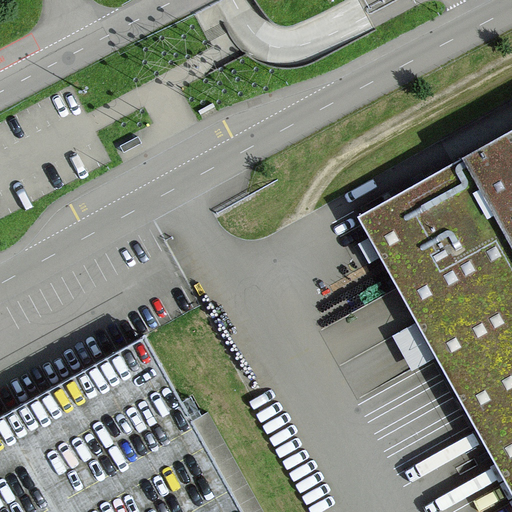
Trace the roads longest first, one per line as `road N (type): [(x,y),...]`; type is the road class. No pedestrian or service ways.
road 1 (unclassified): [(511,9),(0,281)]
road 2 (track): [(511,64),(334,158),(244,314)]
